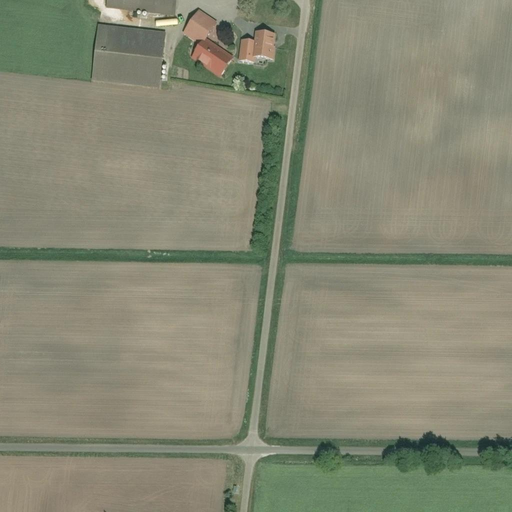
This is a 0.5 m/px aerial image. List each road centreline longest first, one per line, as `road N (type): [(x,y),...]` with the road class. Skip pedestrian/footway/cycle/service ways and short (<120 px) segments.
road 1 (unclassified): [(306,0),(251,450)]
road 2 (unclassified): [(251,450),(511,453)]
road 3 (unclassified): [(0,447),(251,450)]
